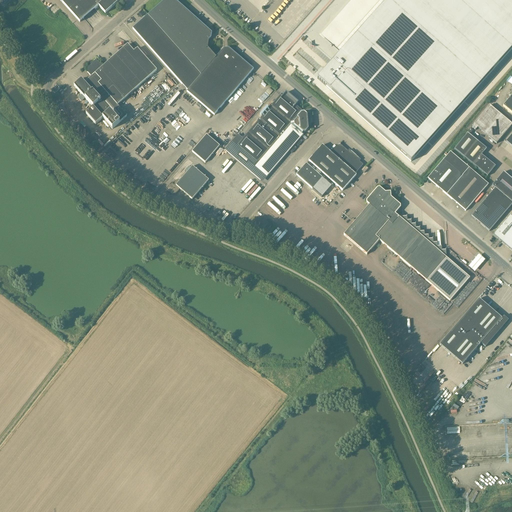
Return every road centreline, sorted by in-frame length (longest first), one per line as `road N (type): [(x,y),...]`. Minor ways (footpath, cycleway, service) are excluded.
road 1 (unclassified): [(139,0),(52,79),(47,95),(89,150),(165,205),(228,230),(238,225),(332,117)]
road 2 (unclassified): [(511,272),(332,117)]
road 3 (unclassified): [(332,117),(198,0)]
road 4 (unknown): [(511,474),(459,476),(440,452),(438,424),(498,401)]
road 5 (unknown): [(511,284),(503,330),(462,368),(441,368)]
